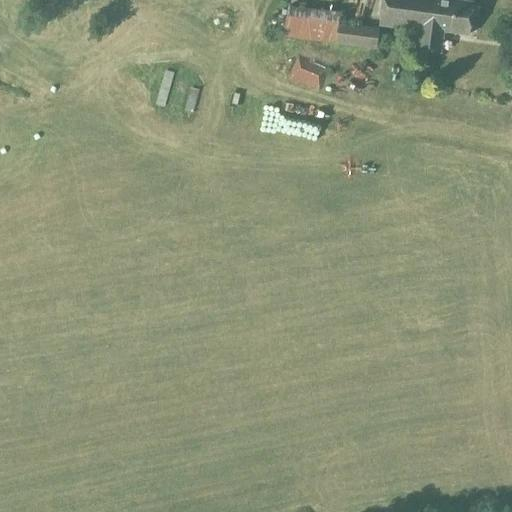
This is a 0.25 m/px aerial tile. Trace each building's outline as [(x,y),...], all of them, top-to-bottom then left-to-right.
[(228,0),(227,24),(254,26),(255,0),(228,0)] [(441,53),(444,32),(469,35),(473,2),(456,0),(381,0),(378,26),(418,31),(416,49),(441,53)] [(283,39),(377,51),(380,29),(339,23),(340,14),(288,7),(283,39)] [(320,92),(324,72),(291,65),(287,85),(320,92)] [(302,123),(301,147),(355,150),(355,137),(333,136),(333,124),(302,123)] [(259,206),(291,206),(291,194),(259,194),(259,206)]
